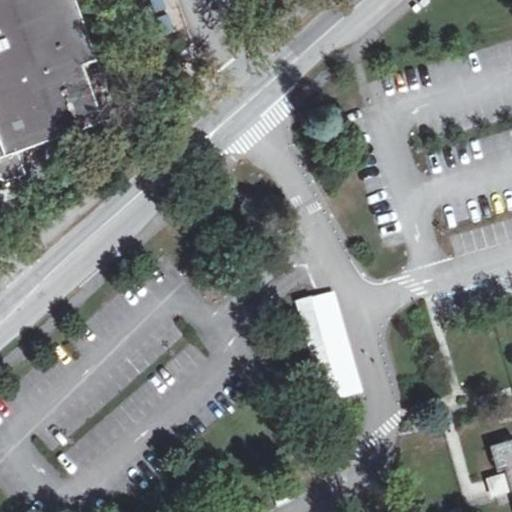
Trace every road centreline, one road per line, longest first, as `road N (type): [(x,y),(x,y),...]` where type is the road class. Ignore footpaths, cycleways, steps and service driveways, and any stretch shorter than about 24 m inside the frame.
road 1 (secondary): [(0,323),(177,174),(236,112)]
road 2 (secondary): [(236,112),(365,0)]
road 3 (track): [(143,0),(190,111)]
